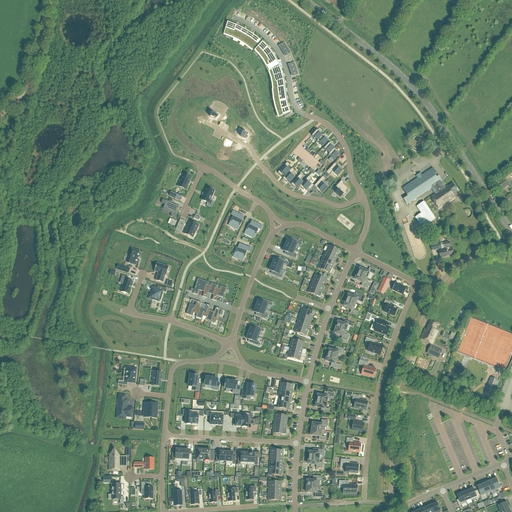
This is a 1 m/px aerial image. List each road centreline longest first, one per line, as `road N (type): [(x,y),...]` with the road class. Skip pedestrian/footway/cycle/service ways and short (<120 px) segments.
road 1 (secondary): [(511,231),(409,84),(305,0)]
road 2 (residential): [(232,16),(277,51),(292,102),(342,141),(362,196)]
road 3 (unclassified): [(387,511),(395,391),(435,292)]
road 4 (residential): [(417,284),(376,394),(364,502)]
road 5 (residential): [(362,196),(334,206),(293,195),(247,146),(202,121)]
road 6 (residential): [(298,443),(163,436)]
road 7 (track): [(51,0),(28,82),(0,115)]
